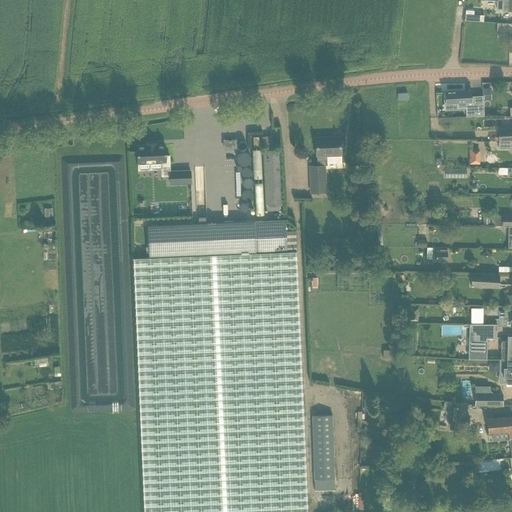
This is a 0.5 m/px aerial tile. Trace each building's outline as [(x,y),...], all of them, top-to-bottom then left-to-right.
[(511,0),(493,0),(494,0),(503,1),(502,10),(511,10),(511,0)] [(466,10),(465,20),(474,21),(474,10),(466,10)] [(498,23),(497,34),(511,34),(511,24),(506,24),(506,23),(498,23)] [(470,90),(445,92),(445,100),(446,103),(454,102),(454,103),(456,102),(457,108),(465,107),(466,116),(484,115),(483,95),(482,95),(482,96),(471,96),(470,90)] [(511,127),(504,128),(498,128),(499,142),(503,141),(511,140),(511,127)] [(317,166),(309,166),(311,193),(326,192),(325,166),(327,166),(327,163),(341,163),(340,155),(340,153),(343,153),(343,140),(340,140),(340,138),(327,139),(327,137),(316,138),(317,166)] [(136,147),(137,164),(161,163),(161,168),(169,167),(169,156),(165,156),(164,145),(155,146),(155,144),(145,145),(145,146),(136,147)] [(251,179),(263,178),(262,149),(250,149),(251,179)] [(262,150),(265,206),(283,206),(281,150),(262,150)] [(469,164),(478,164),(478,150),(468,150),(469,164)] [(190,171),(169,171),(170,184),(191,183),(190,171)] [(233,172),(232,177),(230,177),(229,190),(240,190),(241,178),(239,178),(239,173),(233,172)] [(263,181),(254,181),(253,215),(262,215),(263,181)] [(502,226),(508,226),(511,225),(511,218),(511,216),(502,216),(502,226)] [(306,511),(295,231),(285,231),(285,220),(147,226),(148,257),(133,258),(140,415),(143,511),(306,511)] [(436,260),(447,260),(447,250),(436,250),(436,260)] [(471,287),(498,288),(498,275),(471,273),(471,287)] [(509,326),(511,326),(511,310),(499,311),(499,319),(507,319),(509,320),(509,326)] [(495,337),(496,324),(491,324),(482,324),(469,324),(469,326),(469,345),(485,345),(486,337),(490,337),(495,337)] [(511,360),(511,334),(508,334),(507,341),(502,341),(501,342),(501,353),(507,353),(506,360),(511,360)] [(507,373),(507,383),(511,383),(511,360),(506,360),(500,360),(500,373),(507,373)] [(474,405),(502,406),(502,394),(475,393),(474,405)] [(376,395),(375,403),(384,404),(385,396),(376,395)] [(449,410),(447,423),(468,425),(469,416),(466,416),(467,403),(452,402),(451,410),(449,410)] [(314,480),(315,491),(334,490),(334,479),(332,415),(311,416),(314,480)] [(511,430),(511,424),(511,416),(486,420),(486,419),(487,433),(488,433),(488,434),(506,431),(511,430)]
